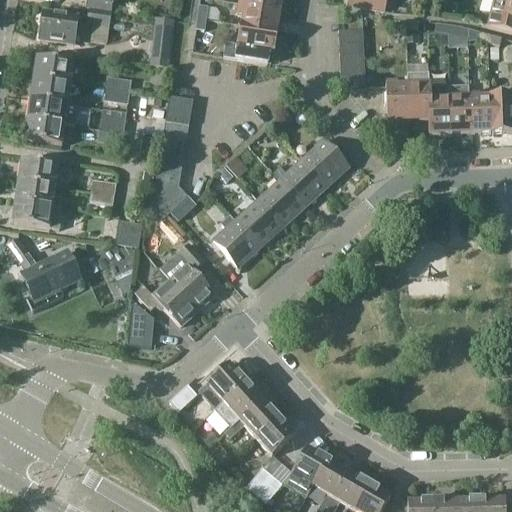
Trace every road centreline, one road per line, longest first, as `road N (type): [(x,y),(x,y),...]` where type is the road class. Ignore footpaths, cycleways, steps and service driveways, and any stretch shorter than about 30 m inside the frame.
road 1 (residential): [(511,470),(411,475),(328,431),(238,329)]
road 2 (residential): [(43,377),(65,368),(144,387),(173,384),(238,329)]
road 3 (residential): [(390,188),(309,98),(310,0)]
road 4 (residential): [(238,329),(390,188)]
road 5 (secondary): [(145,511),(8,430)]
road 6 (residential): [(390,188),(511,176)]
